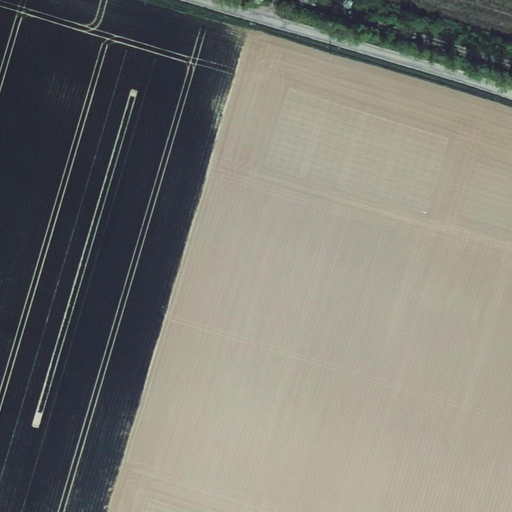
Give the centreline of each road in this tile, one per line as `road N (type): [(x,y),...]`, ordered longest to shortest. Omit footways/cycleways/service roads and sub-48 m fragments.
road 1 (tertiary): [(198,0),(511,93)]
road 2 (track): [(511,63),(301,0)]
